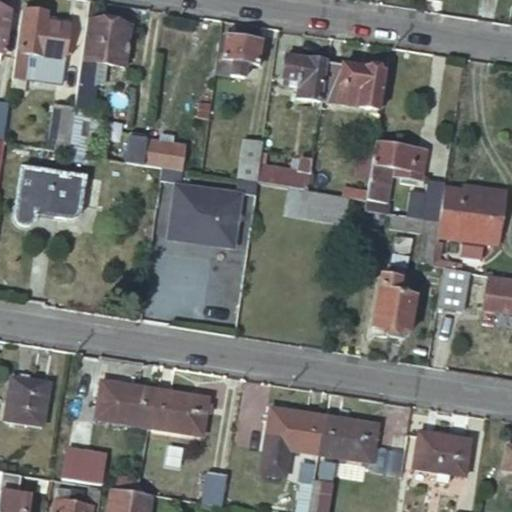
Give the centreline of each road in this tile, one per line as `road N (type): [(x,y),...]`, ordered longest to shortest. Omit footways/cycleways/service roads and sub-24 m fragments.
road 1 (unclassified): [(0,322),(511,402)]
road 2 (residential): [(511,44),(239,0)]
